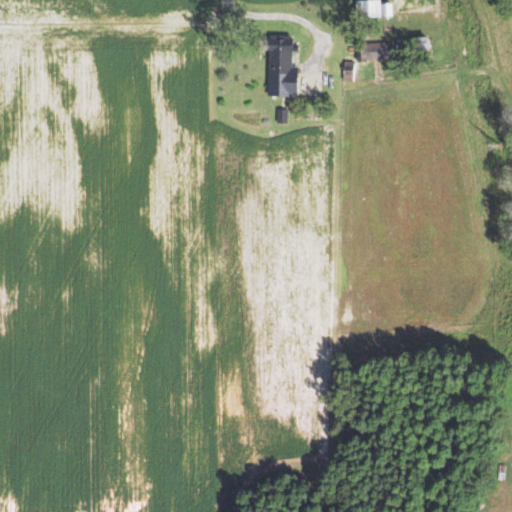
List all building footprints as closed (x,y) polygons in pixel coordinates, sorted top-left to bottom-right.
[(390,3),(391,15),(354,17),(354,0),(380,0),(380,4),(390,3)] [(292,37),(292,44),(298,44),(298,51),(291,51),(291,66),(298,66),(297,96),(268,95),(269,36),(292,37)] [(426,36),(426,49),(396,51),(395,38),(426,36)] [(385,42),(386,59),(356,61),(355,41),(367,41),(367,44),(385,42)] [(353,62),(352,81),(342,80),(343,61),(353,62)] [(276,109),(287,109),(287,123),(276,122),(276,109)]
